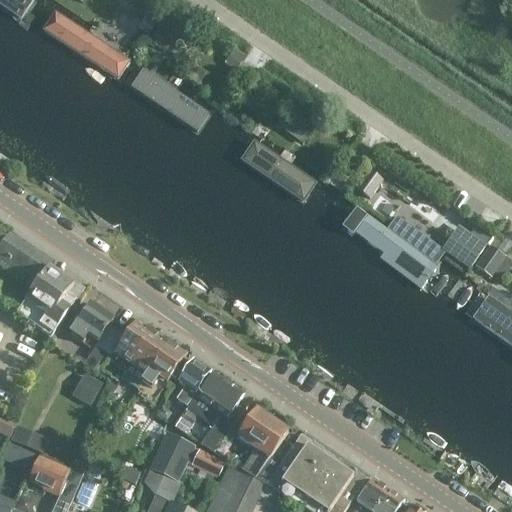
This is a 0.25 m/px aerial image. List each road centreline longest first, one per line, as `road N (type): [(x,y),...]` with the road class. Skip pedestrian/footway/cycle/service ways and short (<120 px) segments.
road 1 (tertiary): [(467,511),(0,199)]
road 2 (residential): [(199,0),(511,215)]
